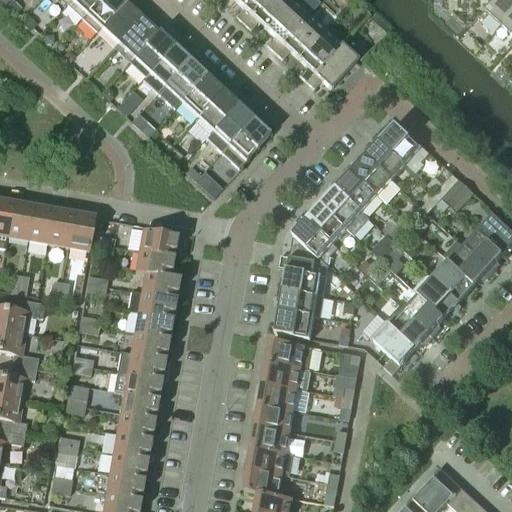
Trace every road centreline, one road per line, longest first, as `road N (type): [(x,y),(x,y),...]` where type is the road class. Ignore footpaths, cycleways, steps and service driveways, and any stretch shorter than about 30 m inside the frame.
road 1 (residential): [(191,511),(244,229)]
road 2 (residential): [(0,191),(244,229)]
road 3 (residential): [(314,145),(158,0)]
road 4 (residential): [(511,214),(371,87)]
road 5 (residential): [(341,511),(367,361)]
